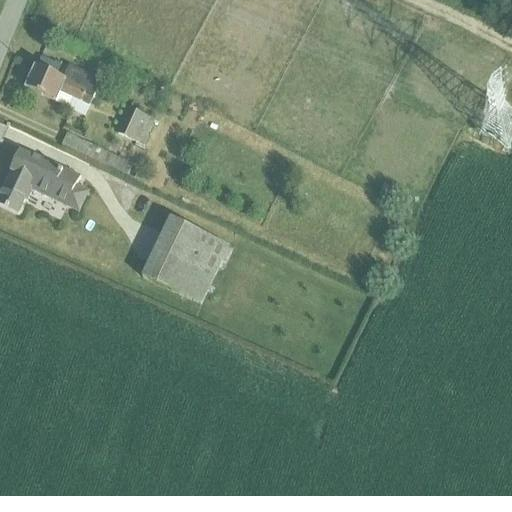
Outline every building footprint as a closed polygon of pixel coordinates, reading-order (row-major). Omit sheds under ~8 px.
[(64,80),(96,94),(102,80),(71,65),(64,80)] [(96,94),(64,80),(37,67),(27,90),(68,108),(73,99),(90,106),(96,94)] [(73,99),(68,108),(67,111),(84,119),(90,106),(73,99)] [(130,109),(118,135),(145,146),(156,121),(130,109)] [(68,134),(63,145),(128,176),(133,165),(68,134)] [(20,153),(0,200),(0,207),(19,217),(33,193),(80,214),(90,191),(78,185),(80,181),(20,153)] [(172,219),(143,278),(203,306),(231,248),(172,219)] [(90,271),(92,253),(81,252),(79,269),(90,271)]
